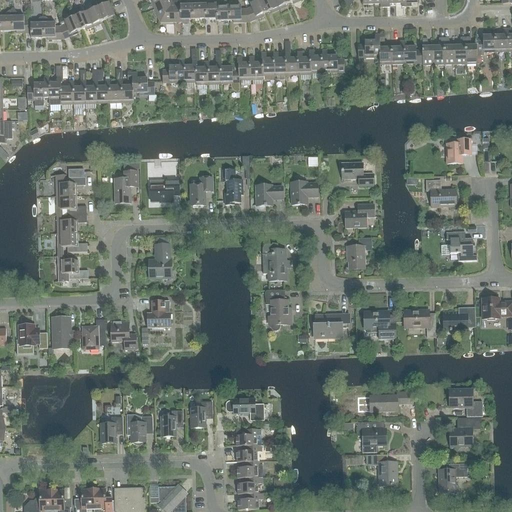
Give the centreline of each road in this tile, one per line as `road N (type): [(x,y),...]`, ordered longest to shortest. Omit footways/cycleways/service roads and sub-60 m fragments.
road 1 (residential): [(0,303),(104,297),(114,287),(116,241),(141,229),(303,225),(315,233),(323,274),(334,282),(496,280)]
road 2 (residential): [(215,511),(208,476),(188,463),(0,470)]
road 3 (residential): [(138,42),(247,38),(327,23)]
road 4 (residential): [(0,57),(138,42)]
road 5 (residential): [(327,23),(458,18)]
